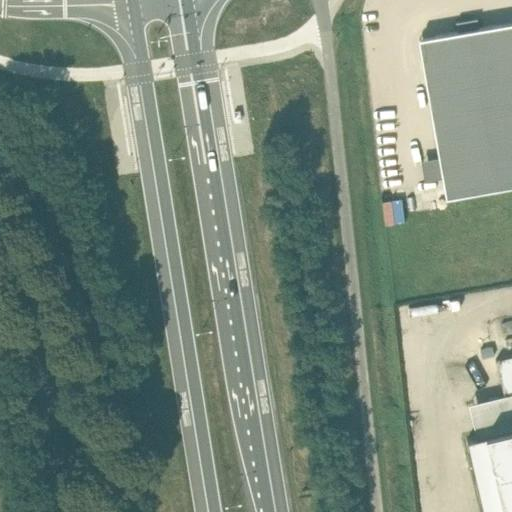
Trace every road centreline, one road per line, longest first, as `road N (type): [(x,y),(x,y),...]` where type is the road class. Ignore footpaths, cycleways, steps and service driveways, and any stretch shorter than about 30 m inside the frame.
road 1 (primary): [(270,511),(187,0)]
road 2 (primary): [(132,0),(215,511)]
road 3 (unclassified): [(377,511),(322,0)]
road 4 (unclassified): [(60,511),(30,326),(0,233)]
